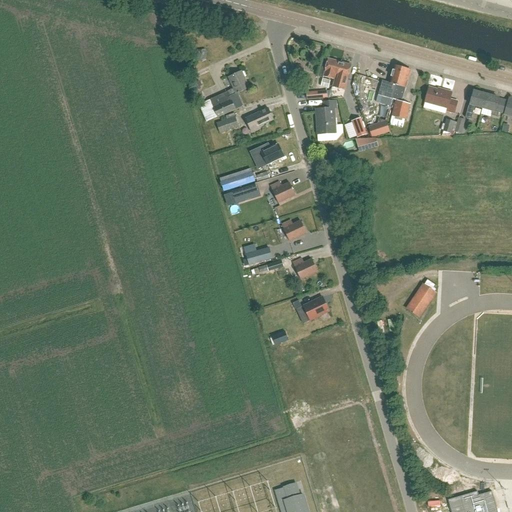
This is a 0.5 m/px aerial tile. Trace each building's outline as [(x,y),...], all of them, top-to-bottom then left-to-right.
[(328,59),(323,77),(334,80),(335,75),(338,76),(341,63),(328,59)] [(345,91),(351,65),(341,63),(338,76),(335,75),(334,80),(335,80),(333,87),(345,91)] [(402,68),(393,66),(389,83),(382,81),(378,95),(391,99),(394,100),(394,90),(395,85),(397,86),(402,68)] [(401,102),(404,93),(410,70),(402,68),(397,86),(395,85),(394,90),(394,100),(396,101),(392,116),(406,120),(410,105),(410,104),(401,102)] [(230,100),(219,105),(214,108),(211,101),(201,106),(208,122),(244,106),(238,94),(250,88),(242,71),(228,78),(233,89),(227,92),(229,97),(230,100)] [(323,79),(320,86),(328,89),(330,81),(323,79)] [(455,113),(458,102),(450,100),(452,93),(439,89),(438,90),(429,88),(425,102),(447,109),(447,111),(455,113)] [(307,92),(307,100),(328,99),(327,91),(307,92)] [(486,95),(473,92),(466,118),(471,119),(475,106),(482,108),(486,95)] [(391,99),(378,95),(376,102),(389,106),(391,99)] [(499,99),(486,95),(482,108),(491,111),(491,116),(497,118),(499,113),(504,114),(508,102),(507,102),(499,99)] [(317,135),(335,134),(334,109),(336,108),(336,101),(323,102),(324,109),(315,109),(317,135)] [(268,109),(245,119),(252,133),(260,129),(259,127),(273,120),(268,109)] [(234,113),(226,116),(227,120),(217,123),(220,134),(239,127),(234,113)] [(366,134),(360,118),(352,121),(358,137),(366,134)] [(463,133),(466,120),(460,118),(456,131),(463,133)] [(447,120),(444,131),(451,133),(454,122),(447,120)] [(373,137),(391,132),(388,121),(370,127),(373,137)] [(355,140),(359,152),(378,147),(375,139),(355,140)] [(267,165),(284,157),(278,144),(270,148),(268,144),(259,148),(267,165)] [(251,172),(221,182),(224,191),(254,182),(251,172)] [(255,183),(270,178),(268,172),(253,177),(255,183)] [(280,183),(275,185),(270,187),(278,204),(295,196),(289,183),(281,187),(280,183)] [(237,202),(260,195),(257,185),(234,192),(237,202)] [(289,242),(307,234),(301,221),(293,225),(291,221),(282,225),(289,242)] [(269,248),(246,255),(249,265),(272,259),(269,248)] [(304,263),(302,259),(293,263),(301,280),(318,272),(312,259),(304,263)] [(282,261),(266,266),(259,268),(261,273),(268,271),(268,272),(284,267),(282,261)] [(413,269),(402,273),(403,278),(415,275),(413,269)] [(407,310),(418,317),(438,287),(428,280),(407,310)] [(303,306),(310,321),(329,312),(322,297),(303,306)] [(299,302),(293,304),(296,310),(302,308),(299,302)] [(288,340),(285,332),(272,337),(275,345),(288,340)] [(296,485),(285,488),(275,491),(281,511),(308,511),(303,496),(300,497),(296,485)] [(330,511),(337,509),(332,492),(325,494),(330,511)]
